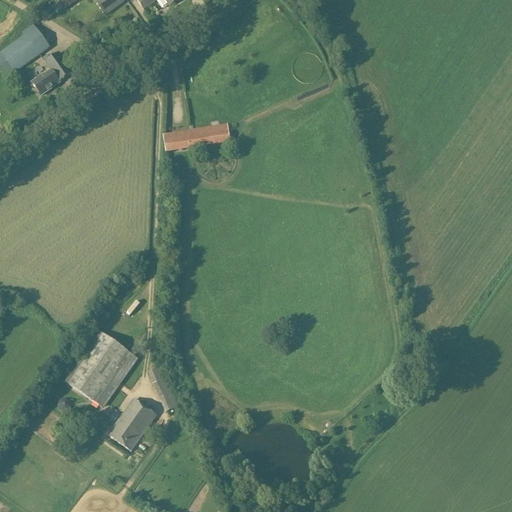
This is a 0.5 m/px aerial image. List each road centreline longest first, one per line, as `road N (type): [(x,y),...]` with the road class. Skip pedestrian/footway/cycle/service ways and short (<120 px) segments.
road 1 (track): [(146,319),(159,100),(125,69)]
road 2 (unclassified): [(0,157),(125,69)]
road 3 (unclassified): [(125,69),(10,0)]
road 4 (unclassified): [(125,69),(227,0)]
